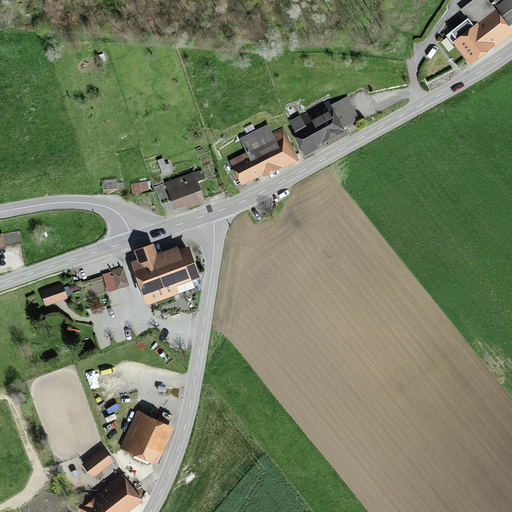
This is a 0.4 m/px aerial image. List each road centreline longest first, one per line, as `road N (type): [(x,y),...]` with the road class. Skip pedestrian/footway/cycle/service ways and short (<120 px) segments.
road 1 (track): [(0,34),(408,57),(417,0)]
road 2 (tertiary): [(211,213),(214,257),(191,402),(149,511)]
road 3 (tertiary): [(211,213),(418,106)]
road 4 (tertiary): [(0,211),(58,202),(105,206),(120,214),(132,240)]
road 5 (tertiary): [(0,283),(132,240)]
